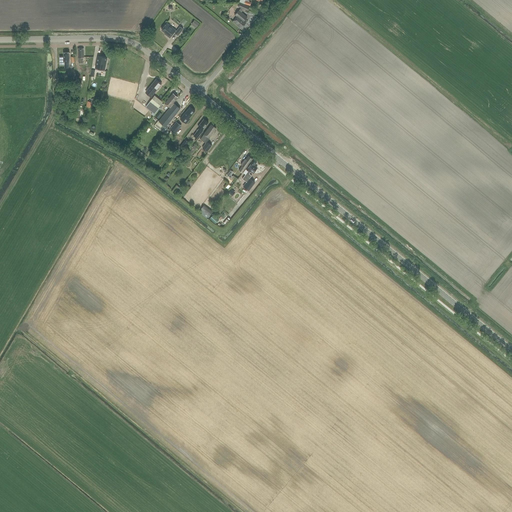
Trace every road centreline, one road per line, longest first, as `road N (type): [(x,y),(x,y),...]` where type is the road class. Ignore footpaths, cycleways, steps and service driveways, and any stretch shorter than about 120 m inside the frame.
road 1 (tertiary): [(511,352),(198,93)]
road 2 (tertiary): [(198,93),(127,40),(0,38)]
road 3 (residential): [(198,93),(278,0)]
